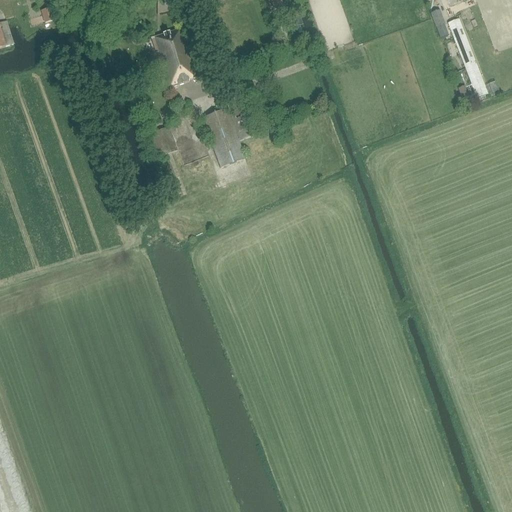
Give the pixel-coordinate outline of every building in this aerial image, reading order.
[(280,10),(282,9),(279,0),(267,0),(271,12),(274,11),(276,17),(282,16),(280,10)] [(287,24),(294,22),(291,11),(283,13),(287,24)] [(510,86),(481,11),(447,24),(477,99),(510,86)] [(0,49),(6,47),(13,45),(6,22),(0,24),(0,49)] [(135,30),(129,36),(134,42),(141,37),(135,30)] [(188,81),(196,78),(180,30),(151,39),(160,69),(167,90),(189,82),(188,81)] [(239,142),(258,135),(244,95),(224,103),(227,110),(202,119),(220,168),(245,159),(239,142)] [(188,148),(182,149),(176,125),(171,126),(181,162),(191,159),(188,148)] [(169,128),(144,137),(153,161),(177,151),(169,128)]
